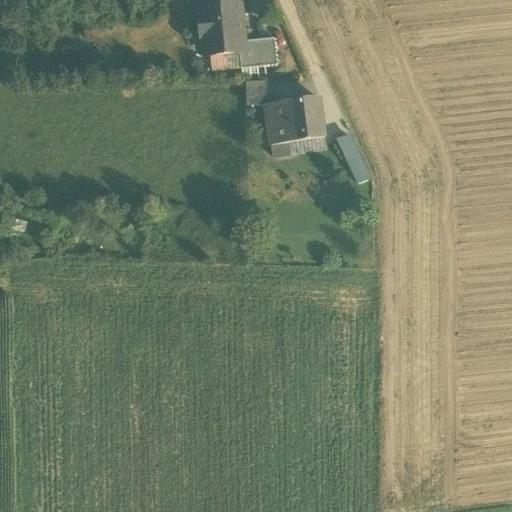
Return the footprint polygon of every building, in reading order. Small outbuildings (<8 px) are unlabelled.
[(207,39),(208,58),(211,57),(240,55),(244,54),(243,43),(239,0),(216,0),(203,1),(205,20),(201,21),(203,39),(207,39)] [(242,69),(242,70),(242,77),(259,75),(258,69),(278,67),(275,40),(243,43),(244,54),(240,55),(242,69)] [(242,69),(240,55),(211,57),(212,72),(242,69)] [(246,110),(269,109),(268,83),(245,84),(246,110)] [(292,126),(295,143),(325,138),(320,102),(290,106),(291,114),(292,126)] [(290,106),(269,109),(270,117),(291,114),(290,106)] [(270,117),(271,129),(292,126),(291,114),(270,117)] [(271,129),(273,146),(295,143),(292,126),(271,129)] [(373,179),(353,136),(337,141),(357,187),(373,179)] [(295,143),(297,156),(327,152),(325,138),(295,143)] [(297,156),(295,143),(273,146),(275,159),(297,156)]
